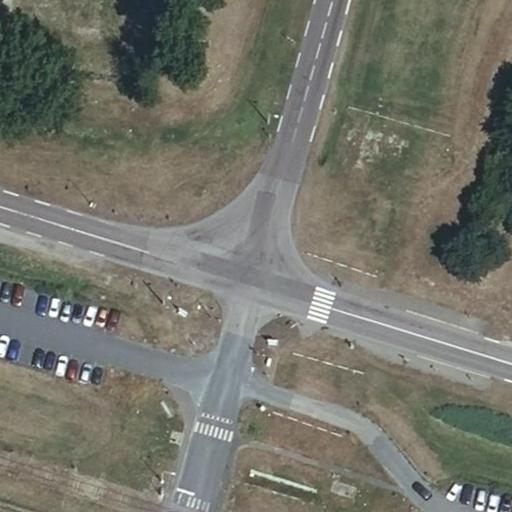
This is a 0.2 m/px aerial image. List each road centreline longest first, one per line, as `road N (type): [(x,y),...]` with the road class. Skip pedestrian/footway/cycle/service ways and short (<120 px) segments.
road 1 (unclassified): [(329,0),(248,282)]
road 2 (tertiary): [(248,282),(511,364)]
road 3 (tertiary): [(0,208),(248,282)]
